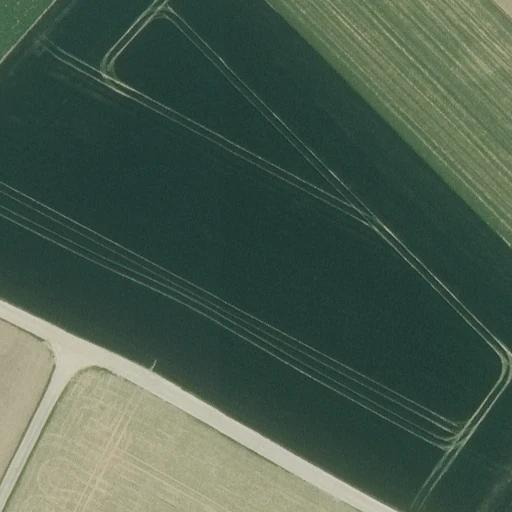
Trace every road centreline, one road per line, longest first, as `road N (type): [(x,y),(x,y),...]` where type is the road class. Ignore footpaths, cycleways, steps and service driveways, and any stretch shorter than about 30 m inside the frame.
road 1 (track): [(0,311),(390,511)]
road 2 (track): [(0,495),(71,349)]
